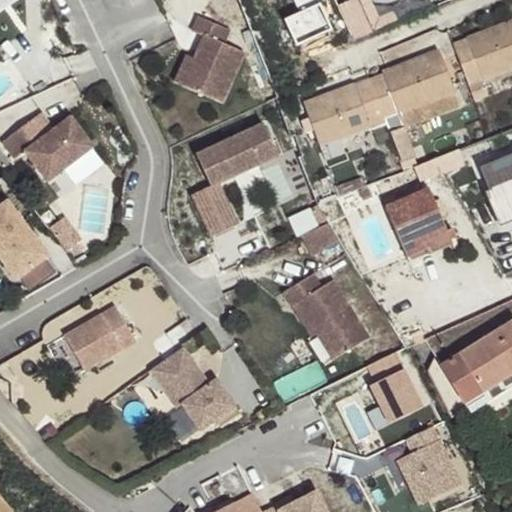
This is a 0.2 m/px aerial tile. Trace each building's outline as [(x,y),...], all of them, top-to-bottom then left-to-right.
[(346,0),(340,2),(352,38),(383,28),(374,0),(346,0)] [(221,106),(244,55),(223,46),(229,32),(199,19),(193,33),(205,39),(194,61),(182,88),(221,106)] [(511,24),(454,46),(457,56),(466,80),(474,102),(487,97),(482,82),(511,72),(511,71),(511,24)] [(439,53),(369,80),(385,123),(400,165),(416,159),(404,129),(459,107),(450,85),(442,61),(439,53)] [(466,80),(457,56),(442,61),(450,85),(466,80)] [(182,88),(194,61),(186,58),(175,85),(182,88)] [(385,123),(369,80),(303,106),(309,121),(299,124),(305,137),(314,134),(320,148),(385,123)] [(33,122),(46,139),(55,132),(42,115),(33,122)] [(33,122),(3,144),(15,161),(26,154),(48,184),(94,149),(72,119),(55,132),(46,139),(33,122)] [(196,158),(211,188),(218,185),(234,178),(232,174),(244,169),(246,173),(278,158),(263,126),(196,158)] [(421,176),(464,167),(461,155),(418,164),(421,176)] [(511,218),(511,157),(482,169),(503,222),(511,218)] [(232,174),(234,178),(246,173),(244,169),(232,174)] [(235,229),(218,185),(211,188),(193,196),(210,239),(235,229)] [(404,251),(448,233),(429,191),(385,209),(404,251)] [(0,244),(25,226),(6,201),(0,205),(0,244)] [(50,232),(67,255),(81,244),(65,221),(50,232)] [(343,240),(333,224),(307,236),(319,256),(343,240)] [(48,256),(25,226),(0,244),(0,260),(15,281),(48,256)] [(450,239),(448,233),(404,251),(406,258),(450,239)] [(326,288),(318,274),(288,292),(296,307),(302,304),(320,334),(320,335),(325,332),(342,358),(373,339),(338,281),(326,288)] [(137,344),(116,308),(65,339),(85,374),(101,364),(99,360),(105,357),(107,360),(137,344)] [(409,348),(447,423),(468,410),(466,405),(511,375),(511,324),(444,367),(427,340),(409,348)] [(320,335),(337,362),(342,358),(325,332),(320,335)] [(237,409),(217,381),(210,387),(205,390),(199,382),(204,378),(183,350),(156,370),(183,407),(201,434),(237,409)] [(395,355),(361,372),(370,389),(364,392),(383,430),(423,410),(395,355)] [(277,382),(287,402),(331,379),(320,359),(277,382)] [(178,411),(183,407),(156,370),(151,373),(178,411)] [(511,389),(511,375),(466,405),(468,410),(472,415),(511,389)] [(210,387),(204,378),(199,382),(205,390),(210,387)] [(439,441),(398,462),(420,506),(462,485),(439,441)] [(292,500),(269,511),(328,511),(318,492),(294,504),(292,500)] [(0,511),(12,511),(0,495),(0,511)] [(262,511),(254,496),(223,511),(262,511)]
